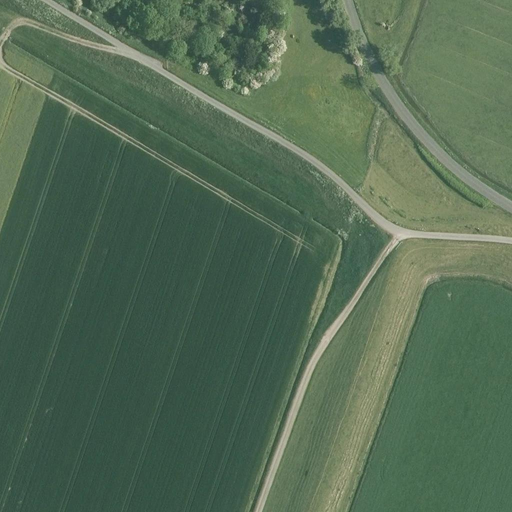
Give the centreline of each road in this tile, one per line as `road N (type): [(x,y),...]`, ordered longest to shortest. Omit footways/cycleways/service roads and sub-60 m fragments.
road 1 (unclassified): [(511,242),(396,233),(322,169),(43,0)]
road 2 (track): [(402,235),(316,357),(260,511)]
road 3 (tertiary): [(511,208),(459,171),(410,121),(346,0)]
road 4 (track): [(130,53),(25,22),(14,24),(1,45)]
